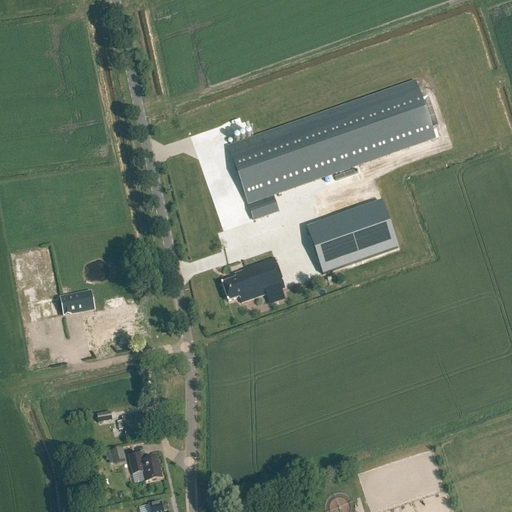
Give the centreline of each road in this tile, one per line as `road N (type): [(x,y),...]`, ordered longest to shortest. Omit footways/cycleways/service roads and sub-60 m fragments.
road 1 (tertiary): [(189,347),(114,0)]
road 2 (unclassified): [(189,347),(148,354),(165,448),(190,460)]
road 3 (unknown): [(175,277),(296,237)]
